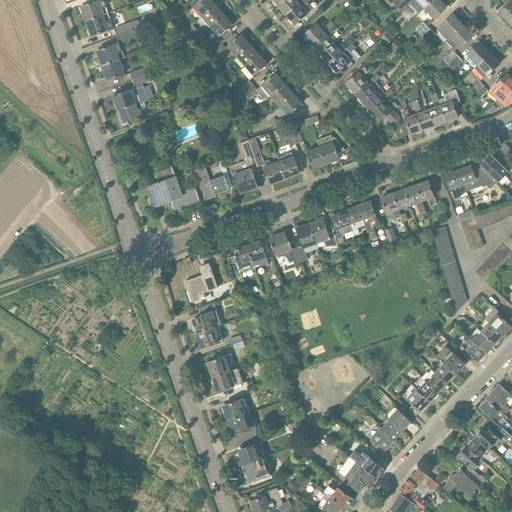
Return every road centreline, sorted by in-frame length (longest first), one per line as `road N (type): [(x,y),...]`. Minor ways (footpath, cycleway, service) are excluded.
road 1 (residential): [(231,511),(139,255)]
road 2 (residential): [(139,255),(393,160)]
road 3 (residential): [(139,255),(48,0)]
road 4 (residential): [(372,511),(511,349)]
road 5 (residential): [(393,160),(253,0)]
road 6 (residential): [(393,160),(511,116)]
